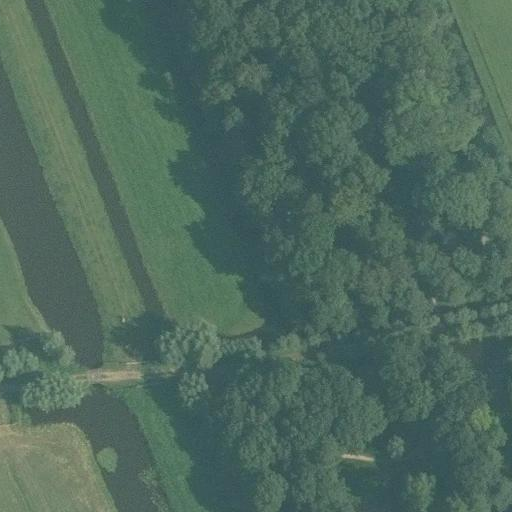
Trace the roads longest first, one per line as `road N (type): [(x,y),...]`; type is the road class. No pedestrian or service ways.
road 1 (track): [(197,511),(0,2)]
road 2 (track): [(0,391),(205,371),(419,335)]
